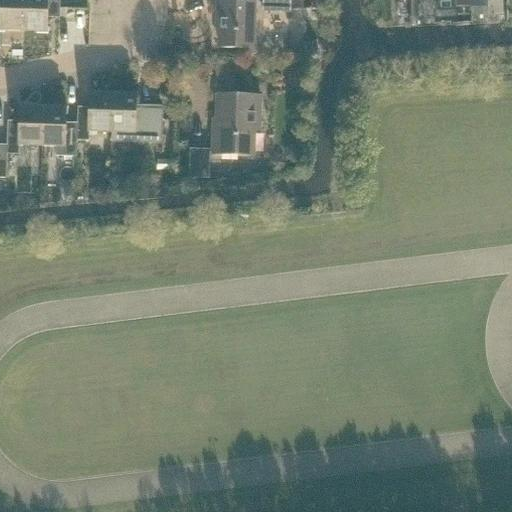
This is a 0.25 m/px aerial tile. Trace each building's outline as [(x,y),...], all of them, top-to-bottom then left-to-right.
[(0,0),(0,10),(1,11),(1,31),(24,32),(25,0),(0,0)] [(25,0),(24,32),(48,32),(48,18),(60,18),(60,0),(25,0)] [(292,8),(291,0),(263,0),(263,7),(292,8)] [(409,0),(410,27),(418,26),(417,0),(409,0)] [(488,16),(487,0),(470,0),(471,16),(488,16)] [(254,48),(255,3),(218,1),(218,20),(220,20),(220,47),(254,48)] [(307,55),(308,61),(312,63),(318,58),(318,51),(312,49),(307,55)] [(78,130),(78,141),(89,141),(89,132),(113,133),(114,94),(91,94),(90,114),(78,114),(78,130)] [(112,142),(162,144),(163,110),(137,110),(137,95),(114,94),(113,133),(112,142)] [(259,130),(260,98),(221,96),(220,132),(214,132),(214,154),(254,155),(254,130),(259,130)] [(8,155),(19,155),(20,146),(43,147),(44,108),(21,108),(20,128),(8,127),(8,151),(8,155)] [(55,156),(65,157),(77,157),(78,141),(78,130),(67,129),(67,109),(44,108),(43,147),(56,147),(55,156)] [(204,179),(205,150),(191,150),(190,179),(204,179)] [(156,161),(156,173),(168,173),(169,162),(156,161)] [(63,182),(63,196),(76,196),(76,183),(63,182)] [(153,188),(155,200),(167,199),(165,187),(153,188)] [(7,201),(8,210),(19,209),(18,200),(7,201)]
